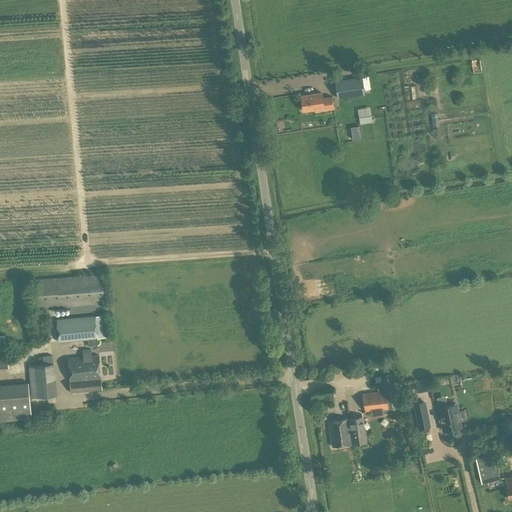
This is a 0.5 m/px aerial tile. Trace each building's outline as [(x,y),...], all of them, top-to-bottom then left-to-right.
[(364,77),(337,81),(340,98),(367,94),(365,83),(364,77)] [(322,92),(301,96),(302,111),(315,109),(316,112),(334,109),(332,96),(322,97),(322,92)] [(371,115),(359,117),(360,123),(372,122),(371,115)] [(101,272),(33,278),(36,314),(43,314),(43,308),(104,303),(101,272)] [(105,315),(56,319),(57,342),(107,337),(105,315)] [(6,350),(0,350),(0,368),(8,368),(6,350)] [(83,357),(82,357),(83,363),(86,363),(87,370),(91,370),(92,379),(101,378),(99,355),(91,356),(90,350),(83,350),(83,357)] [(44,363),(29,365),(32,397),(58,394),(56,362),(54,362),(53,355),(43,355),(44,363)] [(82,357),(68,358),(71,392),(102,389),(101,378),(92,379),(91,370),(87,370),(86,363),(83,363),(82,357)] [(429,378),(416,379),(417,390),(430,389),(429,378)] [(28,382),(0,384),(0,421),(32,418),(28,382)] [(334,390),(321,392),(323,406),(336,404),(334,390)] [(418,399),(431,399),(431,390),(418,390),(418,399)] [(387,391),(362,394),(365,412),(370,412),(378,410),(397,408),(394,391),(387,392),(387,391)] [(438,407),(443,431),(449,429),(450,431),(458,430),(458,428),(461,427),(456,403),(447,405),(446,400),(438,402),(439,407),(438,407)] [(427,419),(424,402),(414,404),(417,421),(427,419)] [(362,416),(349,418),(353,443),(366,441),(362,416)] [(353,443),(349,418),(328,421),(332,446),(353,443)] [(494,455),(476,459),(482,483),(500,479),(494,455)]
